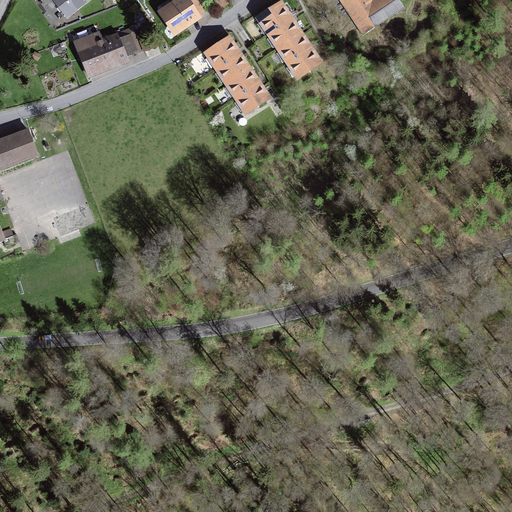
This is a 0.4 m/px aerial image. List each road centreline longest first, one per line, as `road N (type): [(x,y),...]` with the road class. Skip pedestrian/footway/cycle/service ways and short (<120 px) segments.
road 1 (unclassified): [(0,344),(236,324),(511,245)]
road 2 (track): [(87,511),(511,368)]
road 3 (residential): [(0,118),(59,104),(174,55),(255,0)]
